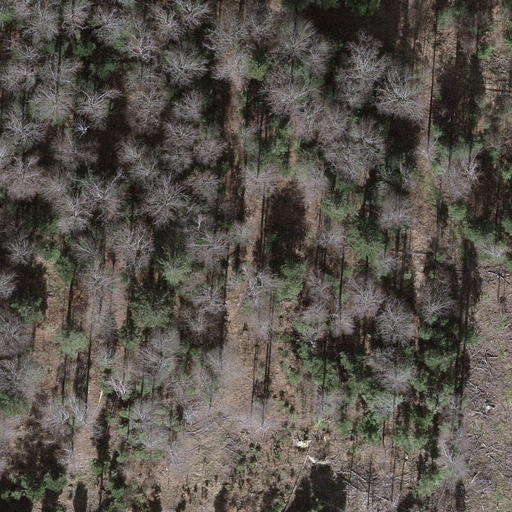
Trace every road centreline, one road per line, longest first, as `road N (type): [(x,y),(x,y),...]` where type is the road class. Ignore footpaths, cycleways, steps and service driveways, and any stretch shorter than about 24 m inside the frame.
road 1 (track): [(174,0),(222,84),(249,198),(229,348)]
road 2 (track): [(253,0),(414,40),(480,77),(511,81)]
